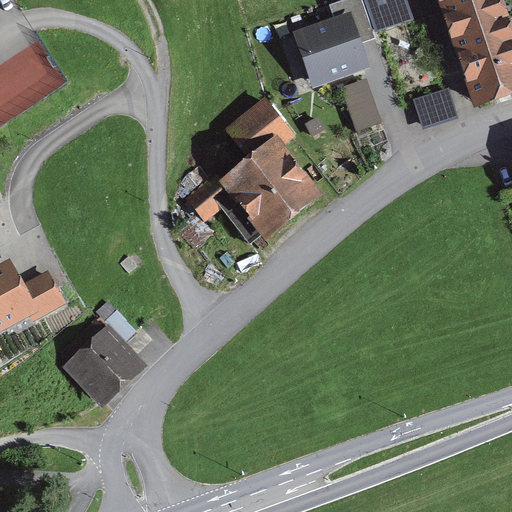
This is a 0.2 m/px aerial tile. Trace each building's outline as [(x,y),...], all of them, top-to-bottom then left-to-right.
[(335,19),(296,32),(314,82),(369,63),(362,43),(378,37),(375,33),(364,0),(344,0),(330,5),(335,19)] [(406,0),(364,0),(375,33),(413,20),(406,0)] [(511,0),(443,0),(478,100),(511,88),(511,38),(505,19),(511,16),(511,0)] [(0,119),(66,76),(39,36),(0,61),(0,119)] [(342,85),(357,131),(384,122),(369,76),(342,85)] [(446,89),(413,99),(422,127),(454,117),(446,89)] [(227,179),(267,232),(319,192),(279,141),(292,132),(268,101),(227,132),(250,161),(227,179)] [(9,265),(0,270),(0,326),(32,309),(35,315),(61,301),(48,278),(24,291),(9,265)] [(107,331),(70,365),(102,399),(139,366),(107,331)]
